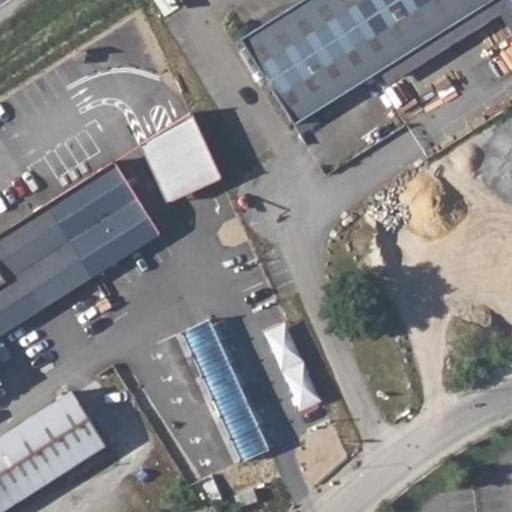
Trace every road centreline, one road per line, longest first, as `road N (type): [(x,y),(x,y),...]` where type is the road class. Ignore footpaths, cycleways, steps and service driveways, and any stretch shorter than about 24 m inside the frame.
road 1 (unknown): [(287,222),(485,93)]
road 2 (residential): [(346,511),(430,439),(511,397)]
